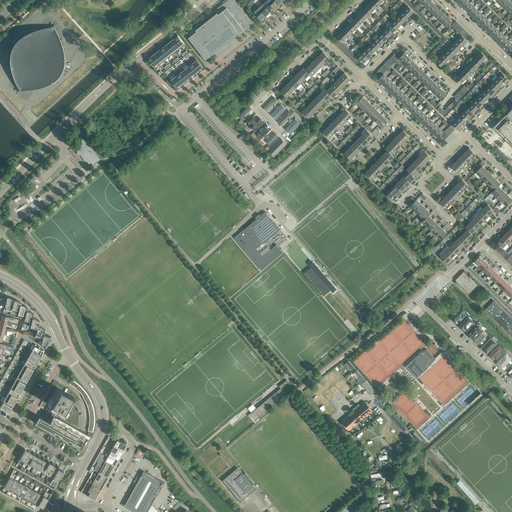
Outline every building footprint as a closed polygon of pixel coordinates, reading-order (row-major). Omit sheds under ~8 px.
[(214,53),(217,57),(232,45),(230,43),(253,24),(235,1),(236,1),(234,0),(226,0),(225,1),(225,2),(213,11),(212,12),(197,23),(198,23),(185,33),(205,59),(214,53)] [(267,0),(263,4),(270,12),(269,12),(270,12),(272,10),(274,8),(267,0)] [(274,0),(267,0),(274,8),(274,9),(277,6),(276,6),(278,4),(274,0)] [(511,3),(508,0),(505,0),(502,4),(501,5),(505,9),(506,9),(511,3)] [(431,1),(425,6),(430,10),(435,5),(431,1)] [(371,12),(376,8),(370,3),(366,7),(371,12)] [(469,12),(474,7),(470,3),(465,8),(469,12)] [(268,13),(269,12),(270,12),(263,4),(259,8),(265,15),(265,16),(268,14),(268,13)] [(430,10),(434,15),(439,9),(435,5),(430,10)] [(408,6),(404,10),(409,16),(413,11),(408,6)] [(362,11),(367,16),(371,12),(366,7),(362,11)] [(478,11),(474,7),(469,12),(473,16),(478,11)] [(263,17),(265,16),(265,15),(259,8),(254,11),(257,15),(261,19),(261,20),(264,17),(263,17)] [(439,9),(434,15),(438,19),(444,13),(439,9)] [(405,20),(409,16),(404,10),(400,15),(405,20)] [(363,21),(367,16),(362,11),(358,15),(363,21)] [(477,21),(483,15),(478,11),(473,16),(477,21)] [(438,19),(442,23),(448,18),(444,13),(438,19)] [(358,15),(353,20),(359,25),(363,21),(358,15)] [(401,24),(405,20),(400,15),(395,19),(401,24)] [(487,19),(483,15),(477,21),(482,25),(487,19)] [(447,27),(452,22),(448,18),(442,23),(447,27)] [(391,23),(397,28),(401,24),(395,19),(391,23)] [(486,29),(491,23),(487,19),(482,25),(486,29)] [(355,29),(359,25),(353,20),(349,24),(355,29)] [(392,33),(397,28),(391,23),(387,27),(392,33)] [(496,28),(491,23),(486,29),(490,33),(496,28)] [(16,38),(15,39),(14,41),(13,42),(12,43),(11,42),(9,47),(10,47),(10,48),(9,50),(9,51),(9,52),(8,53),(8,55),(8,56),(8,57),(8,58),(8,60),(8,61),(8,62),(8,64),(8,66),(9,68),(10,70),(10,72),(11,75),(12,78),(14,77),(15,80),(15,81),(16,83),(18,86),(19,89),(18,92),(19,93),(20,90),(24,89),(27,89),(30,88),(33,88),(33,89),(34,90),(36,89),(41,88),(42,87),(44,86),(46,86),(47,85),(48,85),(50,84),(51,83),(53,82),(54,81),(55,80),(57,79),(57,78),(58,77),(59,76),(60,75),(61,74),(61,75),(64,71),(63,70),(63,69),(64,68),(64,66),(64,65),(65,63),(65,62),(65,61),(65,60),(65,58),(65,57),(65,54),(64,53),(64,51),(64,50),(64,48),(63,47),(63,46),(63,45),(62,41),(61,39),(59,40),(58,37),(57,34),(56,33),(55,31),(53,28),(55,25),(54,24),(52,28),(50,28),(46,28),(42,29),(40,29),(39,27),(39,28),(35,29),(32,29),(31,30),(28,31),(27,31),(25,32),(22,34),(20,35),(19,36),(18,36),(17,38),(16,38)] [(349,24),(345,28),(350,34),(355,29),(349,24)] [(383,32),(388,37),(392,33),(387,27),(383,32)] [(350,34),(345,28),(341,33),(346,38),(350,34)] [(494,37),(500,32),(496,28),(490,33),(494,37)] [(384,41),(388,37),(383,32),(381,30),(377,35),(379,36),(384,41)] [(504,36),(500,32),(494,37),(499,41),(504,36)] [(339,39),(341,41),(342,42),(346,38),(341,33),(337,37),(339,39)] [(178,35),(173,39),(180,48),(185,44),(178,35)] [(467,40),(466,40),(464,38),(462,35),(461,35),(457,40),(463,45),(467,40)] [(374,40),(380,45),(384,41),(379,36),(374,40)] [(499,41),(503,46),(508,40),(504,36),(499,41)] [(180,48),(173,39),(169,42),(176,51),(180,48)] [(376,50),(380,45),(374,40),(370,44),(376,50)] [(458,49),(463,45),(457,40),(453,44),(458,49)] [(511,43),(508,40),(503,46),(507,50),(511,45),(511,43)] [(176,51),(169,42),(165,46),(172,54),(176,51)] [(369,46),(366,49),(371,54),(376,50),(370,44),(368,43),(367,44),(369,46)] [(454,53),(458,49),(453,44),(449,48),(454,53)] [(168,58),(172,54),(165,46),(161,49),(168,58)] [(445,52),(450,58),(454,53),(449,48),(445,52)] [(161,49),(156,52),(163,61),(168,58),(161,49)] [(371,54),(366,49),(362,53),(367,58),(371,54)] [(159,65),(163,61),(156,52),(152,56),(158,63),(159,65)] [(323,52),(318,56),(325,63),(329,58),(323,52)] [(400,59),(403,62),(408,57),(404,52),(402,54),(400,57),(399,58),(398,59),(396,60),(397,62),(400,59)] [(445,52),(440,57),(446,62),(450,58),(445,52)] [(481,52),(477,56),(482,61),(486,57),(481,52)] [(358,57),(359,59),(361,61),(363,63),(367,58),(362,53),(358,57)] [(148,59),(153,66),(158,63),(152,56),(148,59)] [(320,67),(325,63),(318,56),(314,61),(320,67)] [(478,66),(482,61),(477,56),(472,60),(478,66)] [(407,66),(412,61),(408,57),(403,62),(400,65),(401,66),(404,64),(407,66)] [(436,61),(442,66),(446,62),(440,57),(436,61)] [(202,67),(197,60),(193,63),(198,70),(202,67)] [(474,70),(478,66),(472,60),(468,65),(474,70)] [(194,74),(198,70),(193,63),(191,61),(187,65),(188,67),(194,74)] [(320,67),(314,61),(309,65),(316,72),(320,67)] [(417,65),(412,61),(407,66),(411,70),(417,65)] [(309,65),(305,70),(309,74),(311,76),(316,72),(309,65)] [(417,65),(411,70),(416,75),(421,69),(417,65)] [(464,69),(470,74),(474,70),(468,65),(464,69)] [(188,67),(184,70),(189,77),(194,74),(188,67)] [(185,80),(189,77),(184,70),(183,68),(178,71),(179,73),(180,73),(185,80)] [(305,70),(303,68),(298,72),(305,79),(309,74),(305,70)] [(416,75),(420,79),(425,73),(421,69),(416,75)] [(464,69),(460,73),(465,79),(470,74),(464,69)] [(300,83),(305,79),(298,72),(294,77),(300,83)] [(502,72),(498,77),(503,82),(507,78),(502,72)] [(180,73),(179,73),(176,76),(181,84),(185,80),(180,73)] [(340,77),(346,84),(351,79),(344,73),(340,77)] [(383,73),(382,75),(380,77),(378,79),(382,83),(388,78),(383,73)] [(425,73),(420,79),(424,83),(430,78),(425,73)] [(465,79),(460,73),(456,78),(461,83),(465,79)] [(173,82),(177,87),(181,84),(176,76),(171,80),(173,82)] [(294,77),(290,81),(296,88),(300,83),(294,77)] [(342,88),(346,84),(340,77),(335,82),(342,88)] [(499,86),(503,82),(498,77),(493,81),(499,86)] [(387,87),(392,82),(388,78),(382,83),(387,87)] [(424,83),(428,87),(434,82),(430,78),(424,83)] [(290,81),(285,86),(292,92),(296,88),(290,81)] [(495,91),(499,86),(493,81),(489,85),(495,91)] [(331,86),(337,93),(342,88),(335,82),(331,86)] [(396,86),(392,82),(387,87),(391,92),(396,86)] [(428,91),(430,89),(433,91),(438,86),(434,82),(428,87),(426,89),(428,91)] [(485,90),(490,95),(495,91),(489,85),(485,90)] [(287,97),(292,92),(285,86),(281,91),(287,97)] [(333,97),(337,93),(331,86),(327,91),(326,91),(331,95),(333,97)] [(395,96),(401,90),(396,86),(391,92),(395,96)] [(433,91),(437,96),(442,90),(438,86),(433,91)] [(324,89),(320,93),(326,100),(331,95),(326,91),(327,91),(324,89)] [(405,94),(401,90),(395,96),(399,100),(405,94)] [(441,100),(447,94),(442,90),(437,96),(441,100)] [(486,99),(490,95),(485,90),(481,94),(486,99)] [(320,93),(315,98),(322,104),(326,100),(320,93)] [(404,104),(409,99),(405,94),(399,100),(404,104)] [(477,98),(482,103),(486,99),(481,94),(477,98)] [(363,96),(356,102),(361,107),(367,101),(363,96)] [(274,97),(264,107),(267,111),(277,100),(274,97)] [(317,109),(322,104),(315,98),(311,102),(317,109)] [(478,108),(482,103),(477,98),(472,102),(478,108)] [(413,103),(409,99),(404,104),(408,108),(413,103)] [(372,105),(367,101),(361,107),(366,111),(372,105)] [(311,102),(307,107),(313,113),(317,109),(311,102)] [(468,107),(474,112),(478,108),(472,102),(468,107)] [(412,112),(418,107),(413,103),(408,108),(412,112)] [(253,109),(250,105),(239,117),(242,120),(253,109)] [(281,105),(272,114),(276,118),(285,108),(281,105)] [(370,116),(376,109),(372,105),(366,111),(370,116)] [(308,118),(313,113),(307,107),(302,112),(308,118)] [(422,111),(418,107),(412,112),(417,117),(422,111)] [(470,116),(474,112),(468,107),(464,111),(470,116)] [(511,107),(510,109),(507,112),(495,125),(493,126),(499,132),(500,131),(511,142),(511,107)] [(341,114),(347,120),(352,115),(345,109),(341,114)] [(370,116),(375,120),(381,114),(376,109),(370,116)] [(288,111),(278,121),(281,125),(291,115),(288,111)] [(421,121),(426,115),(422,111),(417,117),(421,121)] [(460,115),(465,120),(470,116),(464,111),(460,115)] [(343,124),(347,120),(341,114),(336,118),(343,124)] [(386,118),(381,114),(375,120),(379,125),(386,118)] [(430,120),(426,115),(421,121),(425,125),(430,120)] [(460,115),(456,119),(461,125),(465,120),(460,115)] [(263,121),(260,118),(257,122),(253,118),(250,120),(254,125),(252,127),(254,130),(263,121)] [(332,123),(338,129),(343,124),(336,118),(332,123)] [(286,129),(290,133),(300,123),(296,119),(286,129)] [(452,124),(457,129),(461,125),(456,119),(452,124)] [(425,125),(429,129),(435,124),(430,120),(425,125)] [(332,123),(327,127),(334,133),(338,129),(332,123)] [(266,124),(256,133),(261,138),(270,128),(266,124)] [(435,124),(429,129),(434,133),(439,128),(435,124)] [(329,138),(334,133),(327,127),(323,132),(329,138)] [(440,136),(442,133),(443,132),(439,128),(434,133),(438,138),(440,136)] [(362,135),(368,141),(373,136),(367,130),(362,135)] [(403,130),(398,135),(405,141),(409,136),(403,130)] [(279,136),(275,132),(266,141),(269,145),(279,136)] [(364,145),(368,141),(362,135),(358,139),(364,145)] [(400,145),(405,141),(398,135),(394,139),(400,145)] [(83,139),(82,138),(77,143),(79,145),(79,146),(78,147),(77,149),(77,151),(78,153),(79,155),(80,154),(86,161),(87,160),(89,163),(91,162),(93,165),(100,159),(95,153),(96,153),(90,146),(89,146),(88,145),(88,144),(87,143),(87,142),(85,139),(83,139)] [(286,142),(281,138),(270,148),(275,153),(286,142)] [(353,144),(360,150),(364,145),(358,139),(353,144)] [(396,150),(400,145),(394,139),(390,144),(396,150)] [(340,148),(344,152),(349,147),(345,143),(340,148)] [(353,144),(349,148),(355,154),(360,150),(353,144)] [(385,148),(387,150),(392,155),(392,154),(396,150),(390,144),(385,148)] [(351,159),(355,154),(349,148),(344,153),(351,159)] [(476,154),(469,148),(465,153),(471,159),(476,154)] [(498,148),(495,150),(506,162),(509,159),(498,148)] [(387,150),(383,155),(389,161),(394,157),(392,154),(392,155),(387,150)] [(424,151),(420,155),(426,162),(431,157),(424,151)] [(467,163),(471,159),(465,153),(460,157),(467,163)] [(403,164),(407,168),(416,159),(414,157),(415,157),(412,154),(403,164)] [(385,166),(389,161),(383,155),(378,159),(385,166)] [(422,166),(426,162),(420,155),(415,160),(422,166)] [(460,157),(456,162),(462,168),(467,163),(460,157)] [(374,164),(380,170),(385,166),(378,159),(374,164)] [(417,171),(422,166),(415,160),(411,164),(417,171)] [(458,173),(462,168),(456,162),(451,166),(458,173)] [(374,164),(370,168),(376,175),(380,170),(374,164)] [(406,169),(409,171),(413,175),(417,171),(411,164),(406,169)] [(487,170),(482,165),(480,167),(480,168),(476,172),(480,176),(487,170)] [(371,179),(376,175),(370,168),(365,173),(371,179)] [(480,176),(485,181),(491,174),(487,170),(480,176)] [(411,182),(415,177),(413,175),(409,171),(404,176),(411,182)] [(491,174),(485,181),(489,185),(496,179),(491,174)] [(406,187),(411,182),(404,176),(400,180),(406,187)] [(462,179),(457,184),(464,190),(468,185),(462,179)] [(494,190),(498,185),(500,183),(496,179),(489,185),(494,190)] [(395,185),(402,191),(406,187),(400,180),(395,185)] [(459,195),(464,190),(457,184),(453,188),(459,195)] [(395,185),(391,189),(397,196),(402,191),(395,185)] [(503,190),(498,185),(494,190),(492,192),(496,196),(503,190)] [(449,193),(455,199),(459,195),(453,188),(449,193)] [(393,200),(397,196),(391,189),(386,194),(393,200)] [(496,196),(501,201),(507,194),(503,190),(496,196)] [(449,193),(444,197),(451,204),(455,199),(449,193)] [(506,205),(511,199),(507,194),(501,201),(506,205)] [(446,208),(450,204),(451,204),(444,197),(440,202),(446,208)] [(410,206),(415,210),(421,204),(417,199),(410,206)] [(426,208),(422,204),(421,204),(415,210),(419,215),(426,208)] [(494,210),(493,209),(487,204),(483,209),(489,215),(494,210)] [(430,213),(426,208),(419,215),(424,219),(428,215),(430,213)] [(485,219),(489,215),(483,209),(478,213),(485,219)] [(261,270),(283,252),(276,244),(262,256),(256,248),(279,229),(265,212),(234,238),(261,270)] [(478,213),(474,218),(480,224),(485,219),(478,213)] [(427,226),(433,219),(428,215),(424,219),(422,221),(427,226)] [(480,224),(474,218),(470,222),(476,228),(480,224)] [(437,224),(433,219),(427,226),(431,230),(437,224)] [(449,223),(448,222),(444,226),(446,227),(449,230),(453,226),(449,223)] [(465,227),(467,229),(471,233),(472,233),(476,228),(470,222),(465,227)] [(442,228),(437,224),(431,230),(436,235),(442,228)] [(444,226),(442,228),(436,235),(440,239),(447,233),(444,230),(446,227),(444,226)] [(469,240),(474,235),(472,233),(471,233),(467,229),(463,233),(469,240)] [(465,244),(469,240),(463,233),(458,238),(465,244)] [(506,243),(511,239),(505,234),(501,238),(506,243)] [(454,242),(460,249),(465,244),(458,238),(454,242)] [(498,244),(501,246),(502,248),(506,243),(501,238),(497,242),(498,244)] [(456,253),(460,249),(454,242),(449,247),(456,253)] [(449,247),(445,251),(452,258),(456,253),(449,247)] [(447,262),(452,258),(445,251),(440,256),(447,262)] [(474,261),(478,265),(484,260),(479,256),(479,255),(474,261)] [(488,264),(484,260),(478,265),(483,269),(488,264)] [(483,269),(487,273),(492,268),(488,264),(483,269)] [(331,290),(311,267),(306,271),(303,273),(314,285),(323,296),(327,293),(331,290)] [(487,273),(491,277),(491,278),(496,272),(492,268),(487,273)] [(455,280),(469,293),(477,285),(468,276),(469,275),(464,270),(455,280)] [(491,278),(495,282),(501,276),(496,272),(491,278)] [(495,282),(500,286),(505,281),(501,276),(495,282)] [(500,286),(504,290),(509,285),(505,281),(500,286)] [(11,309),(14,300),(14,299),(14,300),(11,299),(11,298),(7,297),(4,306),(6,306),(5,309),(11,311),(11,309)] [(20,306),(20,305),(21,303),(18,302),(18,301),(14,300),(11,309),(18,311),(19,311),(20,306)] [(511,318),(494,301),(485,309),(511,335),(511,318)] [(22,305),(20,305),(20,306),(19,311),(18,311),(18,314),(25,316),(26,312),(27,311),(27,308),(24,307),(25,306),(22,305)] [(463,310),(453,319),(457,323),(462,318),(461,317),(465,313),(463,310)] [(31,312),(28,311),(27,311),(26,312),(25,316),(24,320),(31,322),(32,319),(32,318),(33,314),(30,313),(31,312)] [(468,317),(459,326),(464,331),(473,322),(468,317)] [(37,319),(32,318),(32,319),(31,322),(30,327),(37,329),(37,328),(38,328),(38,326),(39,321),(36,320),(37,319)] [(477,324),(468,334),(470,337),(473,334),(474,336),(477,333),(475,332),(479,327),(477,324)] [(42,327),(40,326),(38,326),(38,328),(37,328),(37,329),(35,335),(42,337),(43,337),(43,336),(43,335),(45,329),(42,329),(42,327)] [(484,332),(475,342),(478,345),(488,335),(484,332)] [(51,337),(43,335),(43,336),(43,337),(42,337),(40,345),(45,347),(51,337)] [(492,339),(482,349),(487,354),(497,344),(492,339)] [(0,353),(2,355),(5,349),(11,352),(10,354),(12,354),(14,347),(0,343),(0,353)] [(430,346),(427,348),(435,357),(441,353),(433,344),(430,346)] [(34,345),(31,350),(41,355),(43,350),(34,345)] [(499,345),(498,346),(501,349),(498,352),(500,354),(502,356),(506,352),(507,352),(509,350),(505,347),(503,349),(499,345)] [(498,347),(489,356),(492,359),(494,357),(496,359),(500,355),(498,352),(500,349),(498,347)] [(428,368),(427,367),(436,359),(426,349),(423,352),(422,350),(415,357),(412,361),(415,364),(411,368),(419,376),(428,368)] [(38,360),(41,355),(31,350),(29,355),(38,360)] [(511,358),(507,353),(497,364),(503,369),(511,360),(511,358)] [(29,355),(26,359),(35,365),(38,360),(29,355)] [(33,369),(35,365),(26,359),(24,364),(33,369)] [(344,364),(349,370),(351,368),(352,370),(354,368),(349,361),(344,364)] [(30,374),(33,369),(24,364),(21,369),(30,374)] [(28,379),(30,374),(21,369),(18,374),(28,379)] [(361,383),(366,379),(357,370),(352,374),(361,383)] [(18,374),(16,378),(25,383),(28,379),(18,374)] [(16,378),(13,383),(22,388),(25,383),(16,378)] [(293,388),(292,386),(287,380),(279,386),(281,388),(250,414),(255,419),(271,406),(277,401),(293,388)] [(361,384),(371,394),(373,393),(374,394),(376,392),(375,390),(366,381),(363,383),(361,384)] [(20,393),(22,388),(13,383),(10,388),(20,393)] [(81,432),(79,431),(78,432),(74,429),(74,428),(72,427),(72,428),(67,426),(68,424),(67,425),(66,424),(65,425),(60,422),(61,421),(59,420),(58,421),(54,418),(55,416),(54,416),(58,410),(63,412),(66,406),(68,406),(73,396),(66,392),(69,388),(68,388),(65,394),(63,393),(67,387),(66,387),(64,391),(57,387),(51,397),(52,398),(49,404),(54,407),(55,406),(56,406),(53,411),(55,412),(49,422),(38,416),(34,423),(47,430),(80,448),(84,442),(87,443),(91,436),(88,435),(87,437),(87,435),(85,434),(85,436),(80,433),(81,432)] [(10,388),(8,392),(17,398),(20,393),(10,388)] [(14,402),(17,398),(8,392),(5,397),(14,402)] [(250,406),(253,410),(266,399),(263,396),(250,406)] [(12,407),(14,402),(5,397),(2,402),(12,407)] [(0,406),(9,412),(12,407),(2,402),(0,406)] [(365,402),(342,421),(349,430),(372,410),(365,402)] [(408,431),(387,408),(384,410),(388,415),(403,431),(405,433),(408,431)] [(95,500),(95,499),(100,489),(101,489),(107,477),(114,465),(121,452),(122,453),(126,445),(117,440),(86,495),(88,496),(95,500)] [(22,466),(24,462),(30,451),(25,448),(17,463),(22,466)] [(29,465),(34,455),(35,454),(35,453),(33,452),(33,453),(30,451),(24,462),(29,465)] [(37,456),(34,455),(29,465),(34,467),(39,458),(39,457),(40,456),(38,455),(37,456)] [(43,457),(42,459),(39,458),(34,467),(38,470),(44,459),(45,458),(43,457)] [(47,461),(44,459),(38,470),(43,473),(49,462),(50,461),(48,460),(47,461)] [(43,473),(48,475),(54,466),(54,465),(54,464),(53,463),(52,464),(49,462),(43,473)] [(53,478),(58,468),(59,468),(59,466),(57,466),(56,467),(54,466),(48,475),(53,478)] [(237,467),(222,480),(240,502),(255,489),(237,467)] [(63,471),(58,468),(53,478),(50,482),(56,485),(63,471)] [(147,511),(158,494),(164,482),(151,475),(144,471),(124,506),(133,511),(147,511)] [(12,472),(8,478),(13,481),(14,479),(15,479),(17,475),(12,472)] [(3,487),(8,490),(13,481),(8,478),(3,487)] [(14,479),(13,481),(8,490),(12,491),(11,492),(13,493),(13,492),(14,492),(19,482),(15,479),(14,479)] [(460,479),(456,482),(475,503),(479,500),(460,479)] [(18,495),(19,494),(24,484),(19,482),(14,492),(17,493),(16,495),(18,496),(18,495)] [(29,487),(24,484),(19,494),(22,496),(21,498),(22,499),(23,498),(29,487)] [(34,490),(29,487),(23,498),(26,499),(25,500),(27,501),(28,500),(34,490)] [(38,493),(34,490),(28,500),(31,502),(30,503),(32,504),(32,503),(33,503),(33,502),(38,493)] [(43,495),(42,497),(47,500),(51,494),(45,491),(43,495)] [(38,505),(42,497),(43,495),(38,493),(33,502),(36,504),(35,506),(37,507),(37,505),(38,506),(38,505)] [(43,508),(47,500),(42,497),(38,505),(43,508)]
